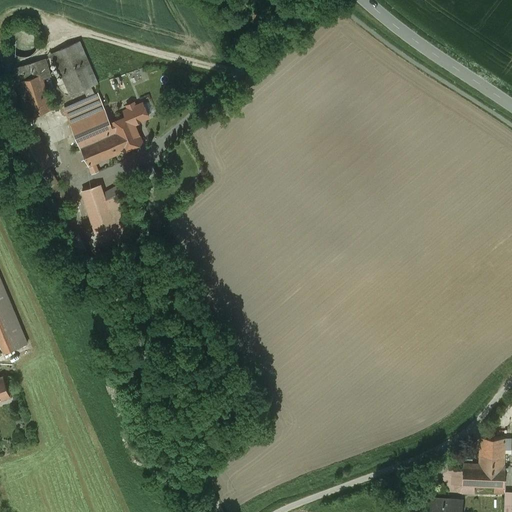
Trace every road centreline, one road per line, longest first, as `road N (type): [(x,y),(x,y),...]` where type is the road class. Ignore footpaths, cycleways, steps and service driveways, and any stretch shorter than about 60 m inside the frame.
road 1 (unclassified): [(511,379),(448,443),(279,511)]
road 2 (tertiary): [(511,105),(363,0)]
